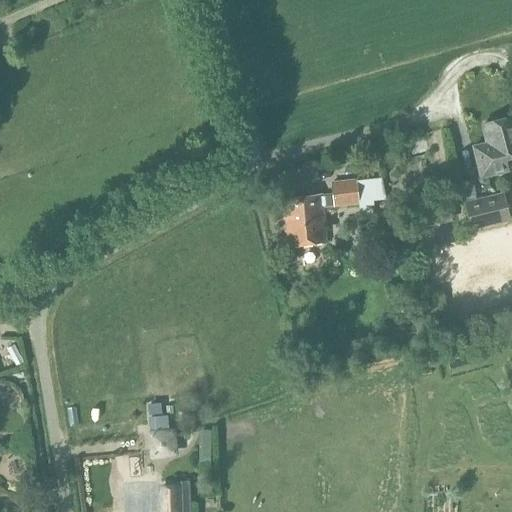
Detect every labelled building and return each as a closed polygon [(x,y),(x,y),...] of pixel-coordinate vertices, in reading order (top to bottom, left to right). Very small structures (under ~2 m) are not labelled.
[(483,175),(508,169),(505,154),(511,152),(511,116),(484,123),(489,143),(476,145),(483,175)] [(334,205),(360,203),(359,183),(332,185),(334,205)] [(472,228),(510,217),(505,193),(465,203),(472,228)] [(289,246),(326,243),(322,195),(284,199),(289,246)] [(417,224),(452,217),(449,201),(414,207),(417,224)] [(14,345),(7,349),(16,367),(24,363),(14,345)] [(147,428),(148,455),(173,453),(172,426),(147,428)] [(10,455),(2,466),(15,475),(23,464),(10,455)] [(162,511),(179,511),(178,487),(162,487),(162,511)]
